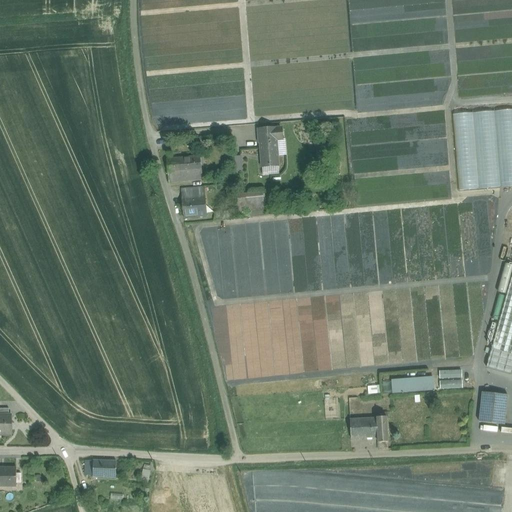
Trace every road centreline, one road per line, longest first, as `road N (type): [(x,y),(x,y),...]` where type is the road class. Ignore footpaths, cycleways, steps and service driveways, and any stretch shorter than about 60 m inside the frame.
road 1 (residential): [(243,462),(157,159),(137,0)]
road 2 (residential): [(511,449),(243,462)]
road 3 (residential): [(243,462),(68,452)]
